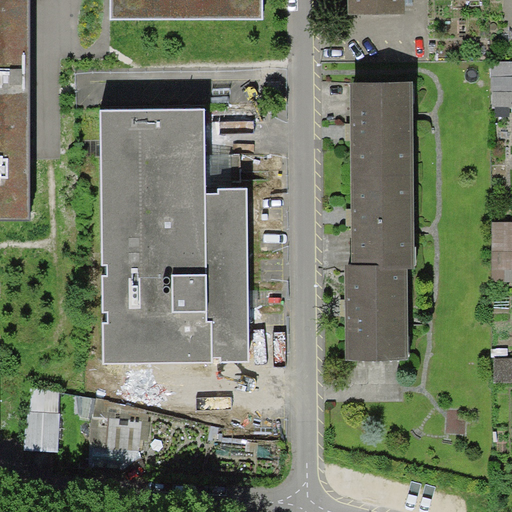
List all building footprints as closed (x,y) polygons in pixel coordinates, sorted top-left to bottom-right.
[(0,0),(0,203),(32,204),(31,0),(0,0)] [(265,0),(114,0),(114,29),(265,28),(265,0)] [(405,0),(348,0),(349,14),(406,13),(405,0)] [(413,82),(351,82),(352,263),(414,263),(413,82)] [(197,115),(86,116),(85,368),(245,364),(245,191),(198,193),(197,115)] [(414,263),(352,263),(352,357),(414,357),(414,263)] [(61,411),(31,411),(31,449),(61,449),(61,411)] [(141,423),(93,420),(91,457),(136,466),(141,423)]
